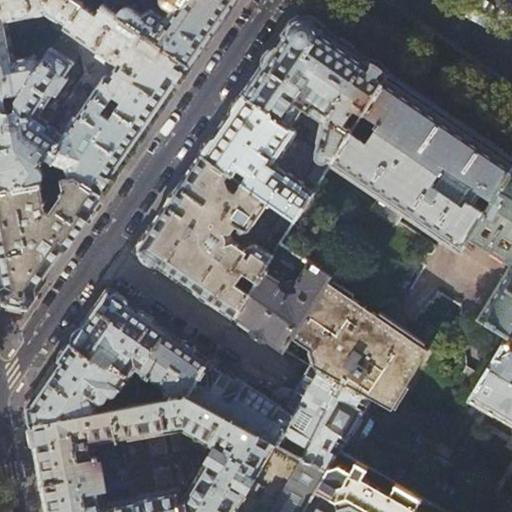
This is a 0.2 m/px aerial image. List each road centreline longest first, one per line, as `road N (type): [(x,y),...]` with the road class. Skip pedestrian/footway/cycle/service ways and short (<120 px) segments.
road 1 (residential): [(96,252),(274,0)]
road 2 (residential): [(96,252),(291,381)]
road 3 (residential): [(0,390),(96,252)]
